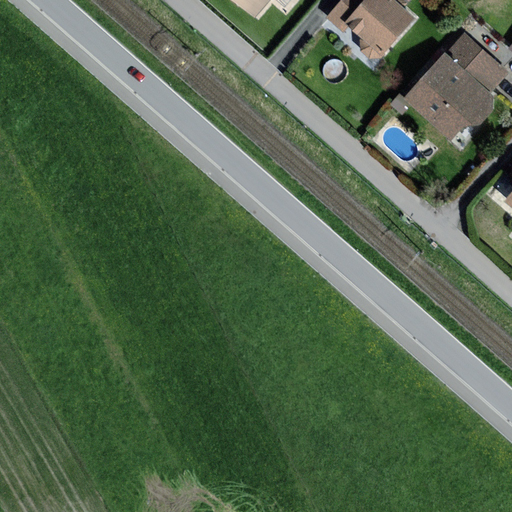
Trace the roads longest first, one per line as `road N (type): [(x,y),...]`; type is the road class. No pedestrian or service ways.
road 1 (tertiary): [(48,0),(511,406)]
road 2 (residential): [(441,228),(178,0)]
